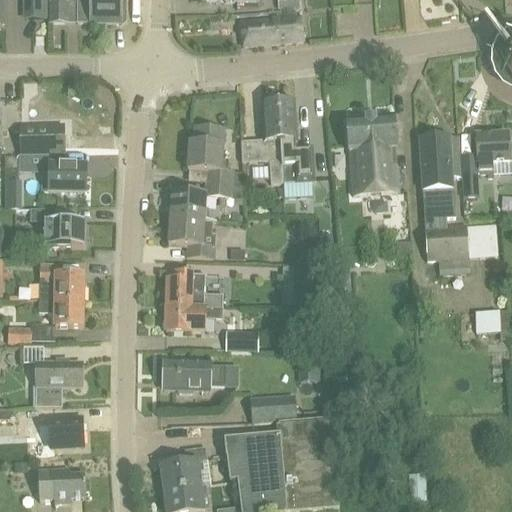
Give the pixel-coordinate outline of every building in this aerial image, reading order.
[(24,0),(24,20),(46,20),(45,0),(24,0)] [(49,5),(49,27),(120,27),(119,0),(54,0),(54,5),(49,5)] [(280,13),(269,14),(270,23),(242,26),(244,49),(302,44),(300,20),(296,21),(295,12),(298,13),(298,0),(278,0),(278,12),(280,12),(280,13)] [(207,21),(206,10),(190,11),(192,23),(207,21)] [(211,33),(222,32),(221,19),(210,19),(211,33)] [(311,149),(297,150),(294,106),(278,107),(281,155),(282,169),(283,187),(284,202),(288,202),(289,202),(290,201),(291,201),(292,200),(293,200),(293,199),(294,199),(294,198),(295,197),(295,196),(296,195),(296,194),(296,193),(296,192),(296,186),(300,186),(314,185),(311,149)] [(281,155),(278,107),(262,109),(264,144),(240,145),(241,167),(270,165),(271,188),(283,187),(282,169),(281,155)] [(349,155),(350,155),(351,178),(353,199),(398,196),(394,152),(396,151),(394,121),(348,124),(349,155)] [(50,157),(65,157),(64,128),(20,129),(21,157),(50,157)] [(209,174),(207,186),(242,188),(243,189),(243,174),(228,174),(229,164),(223,163),(225,133),(194,131),(193,147),(189,147),(188,173),(209,174)] [(479,178),(511,176),(511,163),(508,163),(507,138),(477,139),(479,178)] [(452,181),(450,143),(450,140),(420,142),(427,264),(439,264),(468,262),(469,261),(496,260),(494,229),(446,232),(445,221),(454,221),(452,181)] [(450,143),(452,181),(462,180),(461,159),(460,142),(450,143)] [(5,183),(13,183),(18,183),(18,175),(18,159),(5,159),(5,183)] [(46,159),(18,159),(18,175),(24,175),(24,172),(46,172),(46,159)] [(50,168),(50,176),(50,182),(41,182),(41,195),(85,196),(85,169),(50,168)] [(477,173),(462,174),(462,180),(463,200),(478,199),(477,173)] [(233,188),(207,186),(205,199),(172,196),(172,198),(167,197),(166,212),(171,212),(170,222),(204,224),(204,221),(205,202),(232,203),(233,188)] [(23,212),(22,202),(5,202),(6,212),(23,212)] [(271,218),(282,217),(282,206),(271,206),(271,218)] [(45,226),(44,251),(84,251),(84,225),(55,224),(55,211),(30,212),(30,226),(45,226)] [(212,222),(204,221),(204,224),(170,222),(168,248),(186,249),(185,261),(215,264),(216,237),(212,237),(212,222)] [(321,263),(334,262),(332,239),(319,240),(321,263)] [(411,246),(395,247),(396,258),(411,258),(411,246)] [(244,264),(244,253),(231,253),(230,263),(244,264)] [(305,264),(316,267),(319,256),(307,253),(305,264)] [(468,262),(439,264),(440,277),(469,274),(468,262)] [(83,278),(60,278),(60,268),(40,269),(38,304),(56,304),(83,304),(83,278)] [(297,271),(296,290),(321,291),(321,272),(297,271)] [(192,310),(221,311),(222,311),(223,299),(205,298),(206,279),(192,278),(176,278),(176,284),(167,284),(166,310),(192,310)] [(335,314),(350,313),(348,280),(332,281),(335,314)] [(83,304),(56,304),(38,304),(38,320),(56,320),(56,330),(82,331),(83,304)] [(203,323),(220,323),(221,311),(192,310),(166,310),(165,335),(203,336),(203,323)] [(476,336),(499,336),(499,343),(510,343),(509,314),(498,314),(475,315),(476,336)] [(8,331),(9,346),(29,346),(29,331),(8,331)] [(226,354),(258,355),(259,336),(226,335),(226,354)] [(193,393),(195,393),(195,391),(224,391),(224,371),(207,371),(207,367),(192,366),(192,364),(181,364),(180,366),(165,366),(165,392),(177,393),(177,397),(193,397),(193,393)] [(82,367),(35,367),(36,392),(34,392),(34,409),(62,408),(62,391),(82,391),(82,367)] [(261,403),(263,426),(295,423),(293,400),(261,403)] [(37,431),(37,445),(51,444),(51,452),(84,451),(83,422),(50,424),(50,431),(37,431)] [(338,511),(332,422),(278,426),(278,428),(276,428),(277,439),(266,440),(224,443),(225,449),(230,486),(237,485),(240,510),(240,511),(338,511)] [(161,470),(165,494),(200,490),(198,475),(204,474),(204,464),(208,463),(206,450),(185,453),(186,466),(161,470)] [(28,466),(16,467),(16,477),(28,476),(28,466)] [(84,476),(83,476),(83,477),(69,477),(69,470),(37,472),(39,503),(55,502),(55,499),(69,498),(70,501),(84,501),(84,502),(85,502),(85,494),(86,494),(87,494),(87,493),(88,493),(88,492),(88,484),(87,484),(87,483),(86,483),(84,483),(84,476)] [(433,478),(418,479),(420,505),(435,504),(433,478)] [(200,490),(165,494),(166,511),(203,511),(202,499),(208,499),(207,489),(200,490)]
